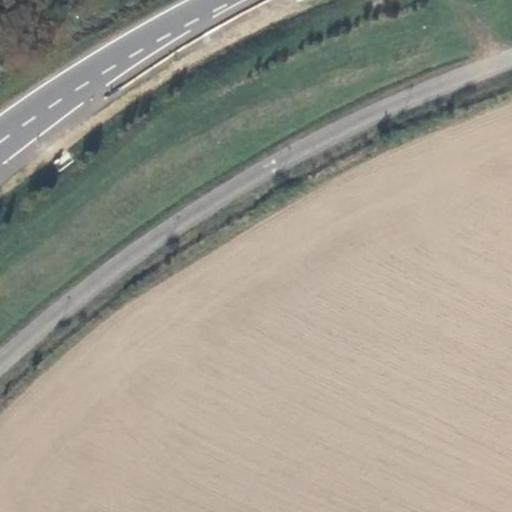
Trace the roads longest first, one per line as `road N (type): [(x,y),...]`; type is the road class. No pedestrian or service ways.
road 1 (unclassified): [(0,364),(104,275),(273,163),(511,57)]
road 2 (trunk): [(0,139),(132,43),(214,0)]
